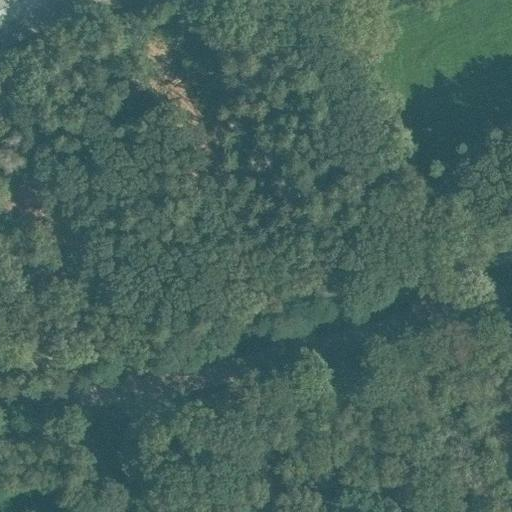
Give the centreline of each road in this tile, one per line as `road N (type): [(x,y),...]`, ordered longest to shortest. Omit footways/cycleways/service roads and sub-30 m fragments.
road 1 (unclassified): [(447,315),(315,0)]
road 2 (tertiary): [(137,387),(447,315)]
road 3 (tertiary): [(0,397),(137,387)]
road 4 (unclassified): [(172,511),(137,387)]
